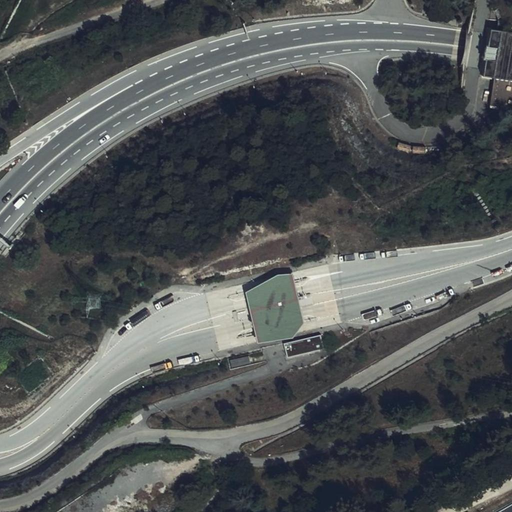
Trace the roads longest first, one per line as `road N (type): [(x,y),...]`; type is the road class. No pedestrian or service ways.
road 1 (motorway): [(0,225),(117,123),(227,72),(371,45),(511,63)]
road 2 (motorway): [(0,465),(42,446),(92,395),(148,358),(454,277),(511,252)]
road 3 (motorway): [(511,248),(185,316),(115,355),(33,431),(0,446)]
road 4 (unclassified): [(125,436),(228,434),(278,422),(511,298)]
road 5 (track): [(186,437),(261,463),(511,411)]
road 6 (motorway): [(511,46),(351,30),(223,54)]
road 7 (motorway): [(223,54),(115,104),(53,148),(0,202)]
road 8 (motorway): [(223,54),(134,77),(0,161)]
road 9 (track): [(282,365),(168,403),(125,436)]
road 10 (unclassified): [(0,54),(156,0)]
road 11 (unclassified): [(125,436),(97,447),(35,495),(0,508)]
